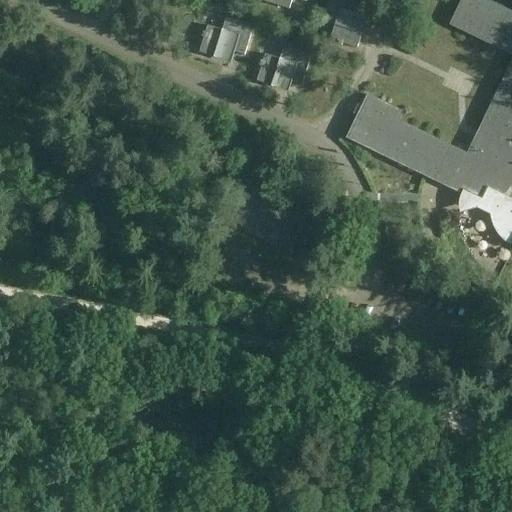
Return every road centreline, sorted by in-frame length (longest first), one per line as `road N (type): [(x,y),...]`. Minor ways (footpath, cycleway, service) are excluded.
road 1 (unclassified): [(23,0),(323,140),(369,187),(371,277)]
road 2 (unknown): [(388,0),(390,10),(323,140)]
